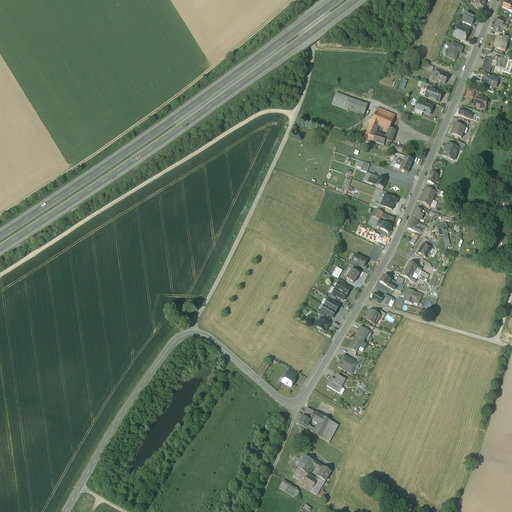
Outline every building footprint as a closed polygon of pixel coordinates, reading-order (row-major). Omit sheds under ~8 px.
[(511,5),(504,2),(502,8),(509,11),(511,5)] [(467,15),(464,14),(463,17),(462,17),(462,18),(463,18),(461,22),(470,26),(472,21),(473,18),(467,16),(467,15)] [(504,21),(497,18),(495,24),(502,27),(503,24),(504,21)] [(461,28),(457,27),(453,36),(464,41),(468,31),(469,29),(462,26),(461,28)] [(502,39),(496,37),(493,46),(496,47),(496,48),(500,50),(504,51),(508,39),(503,37),(502,37),(502,39)] [(462,48),(452,43),(446,56),(454,60),(458,51),(460,52),(462,48)] [(501,58),(494,56),(493,59),(492,61),(493,61),(496,62),(495,66),(505,69),(504,72),(509,73),(511,65),(511,58),(501,55),(501,58)] [(493,59),(484,57),(482,64),(488,65),(487,69),(490,69),(493,61),(492,61),(493,59)] [(433,70),(434,67),(423,63),(421,67),(434,72),(435,71),(433,70)] [(488,65),(482,64),(480,70),(487,72),(489,73),(490,69),(487,69),(488,65)] [(448,76),(440,73),(435,71),(433,75),(431,80),(437,83),(438,80),(445,83),(448,76)] [(485,75),(483,79),(482,79),(481,82),(482,83),(481,86),(484,87),(486,86),(493,88),(495,86),(496,83),(497,78),(488,76),(486,75),(485,75)] [(432,89),(428,88),(427,89),(425,97),(438,102),(441,92),(432,89)] [(473,89),(468,88),(466,94),(472,96),(474,90),(473,89)] [(338,107),(342,96),(336,94),(332,104),(338,107)] [(478,97),(477,97),(477,98),(475,99),(473,105),(482,108),(483,103),(485,104),(487,98),(482,96),(482,95),(479,94),(478,97)] [(348,99),(342,96),(338,107),(344,109),(347,101),(348,99)] [(348,99),(347,101),(366,108),(367,105),(348,99)] [(366,108),(347,101),(344,109),(363,116),(366,108)] [(425,104),(419,102),(419,103),(416,110),(416,111),(422,113),(429,115),(432,107),(425,104)] [(377,108),(364,138),(372,141),(375,134),(374,134),(378,124),(385,127),(389,128),(395,115),(377,108)] [(469,112),(460,108),(458,113),(473,120),(475,116),(476,115),(471,113),(469,112)] [(461,125),(454,123),(453,127),(454,128),(452,134),(461,137),(464,126),(461,125)] [(385,138),(375,134),(372,141),(383,145),(384,143),(386,143),(387,142),(391,143),(393,136),(387,134),(385,138)] [(465,144),(457,140),(455,146),(458,148),(458,149),(462,151),(465,144)] [(403,147),(390,143),(389,148),(401,152),(403,147)] [(447,143),(442,155),(451,158),(452,155),(455,156),(458,149),(458,148),(455,146),(447,143)] [(403,160),(397,158),(396,161),(402,163),(410,166),(413,160),(405,156),(403,160)] [(402,163),(396,161),(395,164),(401,166),(399,170),(407,173),(410,166),(402,163)] [(369,164),(363,162),(363,163),(360,169),(360,170),(366,172),(369,164)] [(437,174),(431,172),(427,182),(432,184),(433,184),(434,182),(436,182),(437,179),(439,180),(441,176),(437,174)] [(377,181),(369,178),(368,182),(383,188),(386,180),(378,177),(377,181)] [(437,179),(436,182),(434,182),(433,184),(432,184),(431,187),(432,187),(436,189),(439,180),(437,179)] [(436,189),(432,187),(431,190),(436,192),(435,193),(444,197),(446,193),(436,189)] [(431,190),(425,188),(419,201),(426,204),(429,199),(432,200),(435,193),(436,192),(431,190)] [(380,205),(380,206),(383,207),(391,210),(394,203),(396,204),(397,199),(385,194),(380,205)] [(416,208),(412,217),(418,220),(420,221),(424,213),(424,212),(419,210),(416,208)] [(382,213),(375,209),(372,216),(379,220),(380,217),(382,213)] [(394,219),(382,213),(380,217),(388,221),(392,223),(394,219)] [(379,220),(372,216),(368,223),(375,227),(378,221),(379,220)] [(418,220),(412,217),(409,225),(415,227),(416,224),(418,220)] [(382,223),(378,221),(375,227),(388,233),(391,227),(390,226),(392,223),(388,221),(386,224),(383,223),(382,223)] [(445,223),(440,224),(442,231),(443,236),(444,241),(445,240),(448,240),(446,234),(449,233),(448,229),(447,230),(445,223)] [(415,227),(409,225),(407,229),(416,233),(420,234),(421,235),(423,231),(420,230),(415,227)] [(420,234),(416,233),(410,242),(413,244),(420,234)] [(509,240),(494,236),(492,244),(493,244),(493,243),(500,245),(500,246),(501,246),(506,247),(507,247),(509,240)] [(435,244),(429,240),(426,245),(432,249),(435,244)] [(423,244),(417,253),(421,255),(422,258),(430,256),(430,253),(432,249),(426,245),(423,244)] [(352,260),(351,262),(357,265),(363,268),(366,261),(355,255),(352,260)] [(352,260),(350,259),(348,264),(356,268),(357,265),(351,262),(352,260)] [(409,262),(405,269),(413,273),(415,269),(420,271),(422,269),(409,262)] [(359,274),(351,269),(345,278),(353,283),(359,274)] [(405,269),(402,276),(414,283),(416,280),(411,277),(413,273),(405,269)] [(340,273),(335,270),(332,275),(337,278),(340,273)] [(428,275),(420,271),(418,276),(419,277),(424,279),(426,280),(428,275)] [(390,280),(383,275),(379,282),(394,291),(395,289),(395,288),(391,285),(388,284),(390,280)] [(338,284),(335,289),(346,296),(349,290),(343,286),(338,283),(338,284)] [(332,295),(336,298),(343,301),(346,296),(335,289),(332,295)] [(421,295),(407,290),(403,300),(412,304),(413,302),(418,304),(421,295)] [(383,298),(375,293),(371,300),(375,302),(376,302),(380,304),(380,303),(383,304),(387,306),(389,302),(383,298)] [(332,303),(327,300),(324,306),(335,312),(338,306),(332,303)] [(335,312),(324,306),(321,311),(321,312),(325,314),(331,318),(335,312)] [(377,315),(370,310),(364,319),(375,325),(373,324),(376,319),(378,320),(380,317),(377,315)] [(186,318),(181,314),(180,314),(179,314),(178,314),(178,315),(178,316),(177,316),(178,317),(178,318),(183,322),(186,318)] [(325,322),(320,319),(319,321),(315,326),(325,332),(329,324),(325,322)] [(363,329),(360,327),(354,338),(362,343),(369,333),(363,329)] [(362,343),(354,338),(347,348),(349,350),(356,353),(359,347),(363,350),(366,345),(362,343)] [(355,363),(343,356),(337,367),(343,371),(344,369),(351,373),(357,364),(355,363)] [(365,359),(358,357),(355,363),(357,364),(360,366),(365,359)] [(296,376),(288,371),(286,375),(294,380),(296,376)] [(294,380),(286,375),(281,383),(290,388),(295,380),(294,380)] [(334,380),(332,379),(330,383),(329,383),(326,386),(338,394),(342,388),(341,387),(345,380),(337,375),(334,380)] [(314,413),(306,408),(302,416),(310,421),(311,420),(314,413)] [(314,413),(311,420),(315,422),(319,415),(317,414),(314,413)] [(329,421),(319,415),(315,422),(319,424),(315,430),(314,433),(320,437),(329,421)] [(310,421),(302,416),(298,423),(306,428),(307,425),(310,421)] [(338,426),(329,421),(320,437),(320,438),(328,443),(338,426)] [(305,457),(292,477),(299,481),(297,484),(301,487),(308,475),(306,474),(311,467),(314,462),(305,457)] [(331,472),(319,465),(317,469),(321,471),(317,477),(325,482),(331,472)] [(308,475),(301,487),(311,492),(317,481),(316,479),(308,475)] [(325,482),(317,477),(316,479),(317,481),(311,492),(316,496),(325,482)] [(296,489),(283,481),(278,488),(295,499),(298,492),(295,491),(296,489)]
